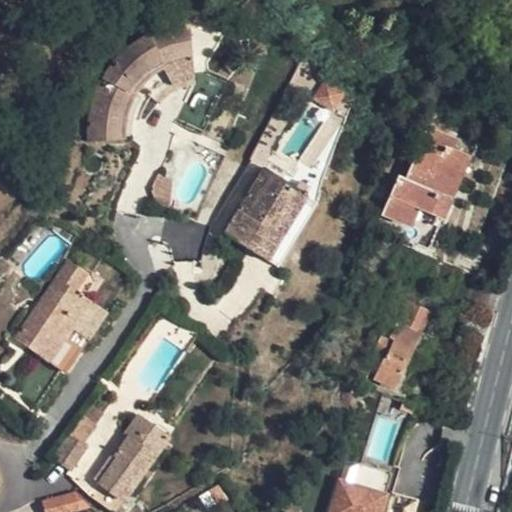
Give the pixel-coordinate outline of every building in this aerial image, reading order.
[(191,53),(189,20),(182,22),(173,24),(160,28),(141,38),(131,44),(120,54),(111,66),(103,76),(95,92),(91,106),(87,124),(89,142),(124,139),(123,131),(123,121),(124,110),(126,101),(132,91),(139,81),(140,79),(148,72),(155,67),(164,61),(172,59),(182,55),(188,54),(191,53)] [(123,131),(124,139),(141,138),(141,135),(140,124),(141,117),(144,109),(147,102),(153,94),(159,88),(168,80),(180,75),(194,72),(191,53),(188,54),(182,55),(172,59),(164,61),(155,67),(148,72),(140,79),(139,81),(132,91),(126,101),(124,110),(123,121),(123,131)] [(202,135),(229,79),(204,68),(178,123),(202,135)] [(456,138),(430,128),(408,178),(402,175),(384,214),(409,224),(415,208),(442,219),(470,155),(454,148),(456,138)] [(260,256),(290,183),(269,168),(226,232),(260,256)] [(159,173),(155,183),(154,192),(156,196),(158,201),(161,205),(165,208),(170,210),(172,180),(159,173)] [(290,183),(260,256),(268,260),(309,196),(290,183)] [(303,229),(314,200),(309,196),(268,260),(278,267),(303,229)] [(314,200),(303,229),(320,204),(314,200)] [(0,273),(2,276),(12,266),(2,257),(0,258),(0,273)] [(44,295),(22,342),(66,370),(107,310),(89,299),(77,290),(88,273),(68,259),(44,295)] [(90,270),(88,273),(77,290),(89,299),(103,279),(90,270)] [(484,312),(491,290),(465,278),(456,301),(484,312)] [(22,342),(44,295),(15,337),(22,342)] [(396,295),(370,349),(384,356),(374,378),(394,387),(430,311),(396,295)] [(92,403),(83,417),(95,424),(104,411),(92,403)] [(90,495),(109,509),(113,511),(114,511),(169,437),(138,416),(126,432),(129,434),(115,455),(118,456),(89,495),(90,495)] [(83,417),(72,433),(85,442),(96,425),(95,424),(83,417)] [(449,439),(453,422),(429,417),(425,435),(449,439)] [(88,445),(85,442),(72,433),(54,459),(70,470),(88,445)] [(83,490),(89,495),(118,456),(115,455),(110,452),(83,490)] [(409,475),(362,463),(350,511),(432,511),(436,498),(404,492),(409,475)] [(42,501),(45,511),(70,511),(77,510),(72,492),(42,501)]
